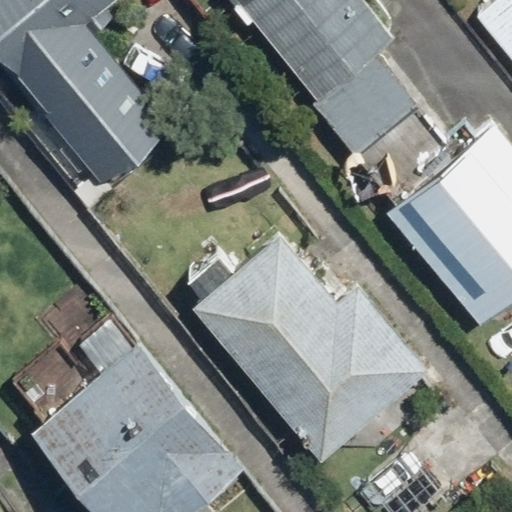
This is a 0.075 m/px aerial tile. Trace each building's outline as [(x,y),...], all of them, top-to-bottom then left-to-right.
[(0,0),(0,49),(101,173),(171,117),(95,24),(114,9),(107,0),(0,0)] [(369,0),(235,0),(249,16),(253,12),(317,92),(313,95),(357,150),(420,98),(378,45),(395,32),(369,0)] [(511,0),(486,0),(477,8),(511,51),(511,0)] [(511,134),(492,111),(386,200),(483,315),(511,291),(511,134)] [(280,224),(193,297),(324,452),(431,363),(358,276),(337,292),(280,224)] [(137,328),(31,417),(111,511),(145,511),(159,501),(167,511),(178,511),(245,456),(137,328)]
